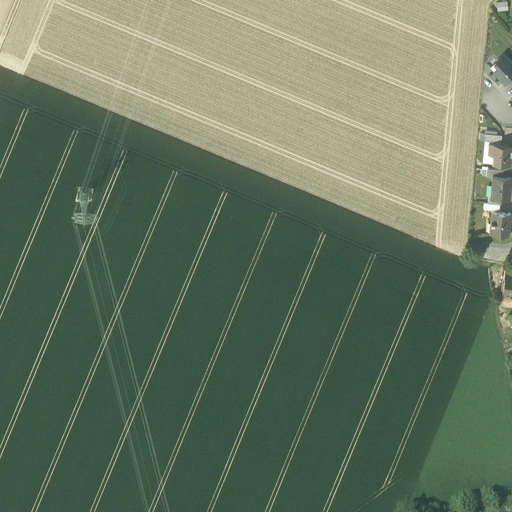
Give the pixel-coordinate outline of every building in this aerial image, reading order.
[(494,71),(504,81),(509,76),(510,75),(511,77),(510,78),(511,78),(511,77),(511,60),(504,52),(496,60),(501,65),(494,71)] [(485,140),(489,140),(500,141),(501,141),(502,134),(485,133),(485,140)] [(500,141),(489,140),(488,154),(493,154),(496,155),(495,163),(510,164),(511,156),(511,144),(500,143),(500,141)] [(493,176),(502,177),(503,170),(487,168),(486,176),(493,176)] [(500,197),(509,197),(510,185),(511,185),(511,178),(502,177),(493,176),(492,187),(493,187),(492,196),(500,197)] [(500,204),(500,197),(492,196),(488,195),(488,203),(500,204)] [(490,233),(509,235),(511,213),(492,211),(490,233)] [(511,293),(511,273),(505,273),(502,292),(511,293)]
